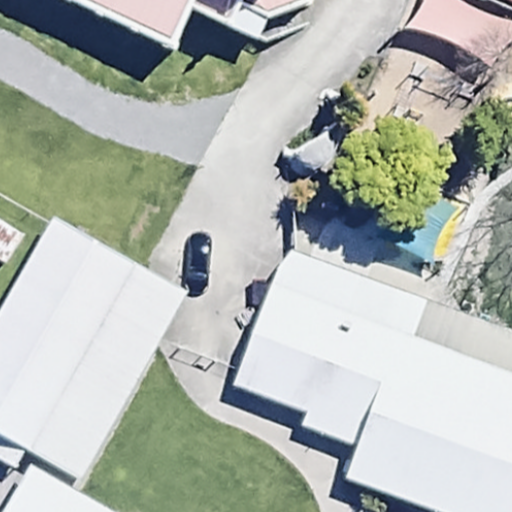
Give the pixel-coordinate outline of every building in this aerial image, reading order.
[(15,0),(163,76),(183,38),(252,74),(289,0),(15,0)] [(351,163),(326,211),(432,268),(457,220),(351,163)] [(189,281),(61,212),(0,323),(0,431),(82,477),(189,281)] [(348,477),(442,511),(511,511),(511,326),(291,246),(236,397),(361,442),(348,477)] [(123,511),(26,459),(0,505),(0,511),(123,511)]
